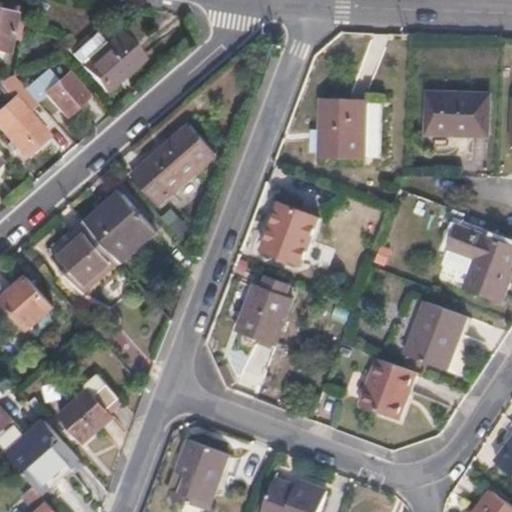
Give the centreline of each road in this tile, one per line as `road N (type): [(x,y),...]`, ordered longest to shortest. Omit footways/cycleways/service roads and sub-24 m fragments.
road 1 (residential): [(306,9),(170,395)]
road 2 (residential): [(0,242),(267,7)]
road 3 (residential): [(170,395),(394,481),(426,484)]
road 4 (tertiary): [(306,9),(511,13)]
road 5 (residential): [(426,484),(511,368)]
road 6 (residential): [(170,395),(125,511)]
